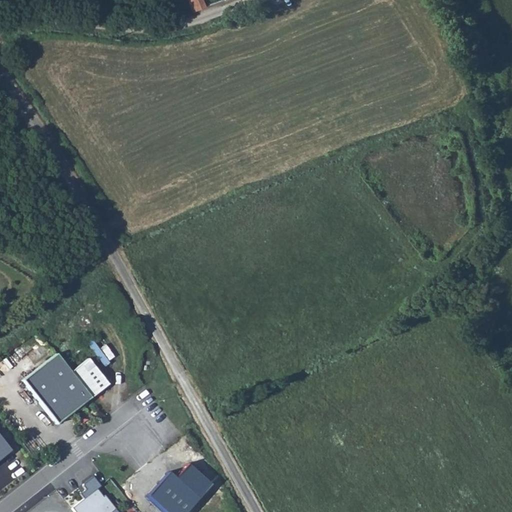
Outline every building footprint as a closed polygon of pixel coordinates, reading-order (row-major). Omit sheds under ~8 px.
[(187,0),(192,12),(205,7),(202,0),(187,0)] [(69,373),(55,355),(21,382),(55,424),(106,385),(86,359),(69,373)] [(0,440),(0,460),(10,453),(0,440)] [(167,474),(147,497),(164,511),(184,511),(209,484),(186,465),(173,480),(167,474)] [(96,489),(71,508),(73,511),(110,511),(114,509),(104,495),(102,497),(96,489)]
